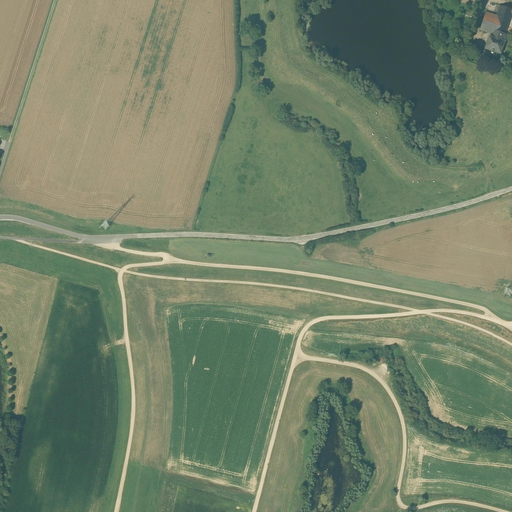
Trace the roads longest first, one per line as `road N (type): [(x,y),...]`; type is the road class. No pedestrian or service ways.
road 1 (unclassified): [(0,217),(102,238),(300,240),(511,189)]
road 2 (track): [(252,511),(306,326),(319,318),(439,311),(511,326)]
road 3 (track): [(113,511),(133,411),(120,270),(163,262),(231,266)]
road 4 (track): [(294,356),(357,366),(390,392),(404,429),(396,500),(403,508),(460,501),(501,511)]
road 5 (track): [(500,321),(471,304),(231,266)]
road 6 (track): [(9,141),(55,0)]
